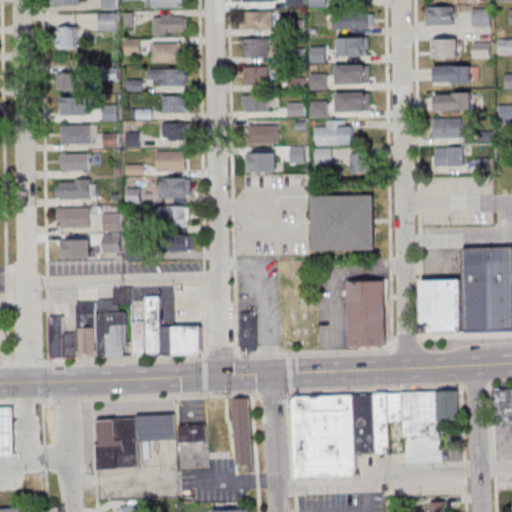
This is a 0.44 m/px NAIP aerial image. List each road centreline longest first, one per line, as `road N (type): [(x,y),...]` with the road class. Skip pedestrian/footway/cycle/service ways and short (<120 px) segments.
road 1 (secondary): [(475,366),(0,383)]
road 2 (residential): [(29,383),(20,0)]
road 3 (residential): [(224,376),(214,0)]
road 4 (residential): [(410,369),(400,0)]
road 5 (residential): [(480,511),(475,366)]
road 6 (residential): [(278,511),(272,374)]
road 7 (residential): [(81,511),(78,381)]
